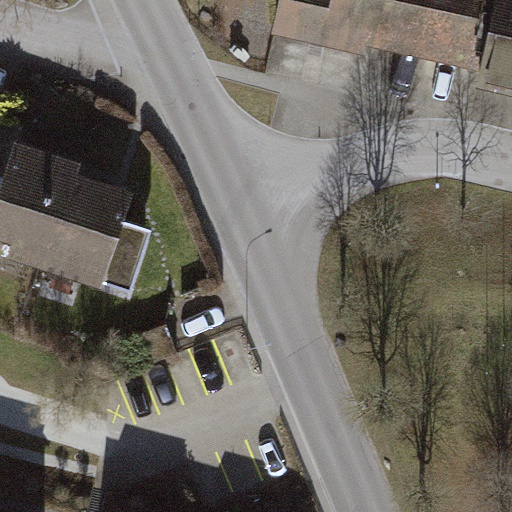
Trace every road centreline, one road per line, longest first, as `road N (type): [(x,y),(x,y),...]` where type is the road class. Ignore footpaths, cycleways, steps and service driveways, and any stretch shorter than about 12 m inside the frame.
road 1 (tertiary): [(243,202),(367,511)]
road 2 (residential): [(511,159),(384,151),(312,170),(243,202)]
road 3 (tertiary): [(153,24),(243,202)]
road 4 (residential): [(153,24),(104,38),(46,36),(0,21)]
